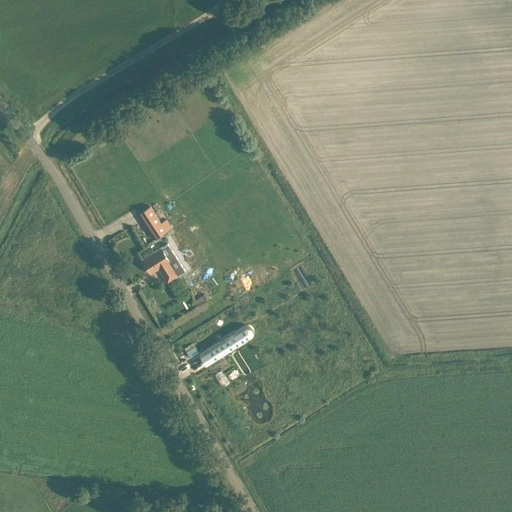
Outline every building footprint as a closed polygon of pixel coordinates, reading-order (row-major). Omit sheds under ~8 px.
[(94,141),(100,137),(97,133),(91,136),(94,141)] [(139,214),(156,239),(167,231),(151,206),(139,214)] [(151,273),(159,268),(162,273),(167,282),(178,275),(185,270),(168,243),(142,259),(151,273)] [(195,304),(206,300),(204,295),(193,298),(195,304)] [(171,330),(178,342),(189,336),(195,346),(211,336),(198,315),(171,330)] [(253,331),(252,328),(250,326),(247,325),(244,325),(199,354),(206,365),(251,336),(253,334),(253,331)]
